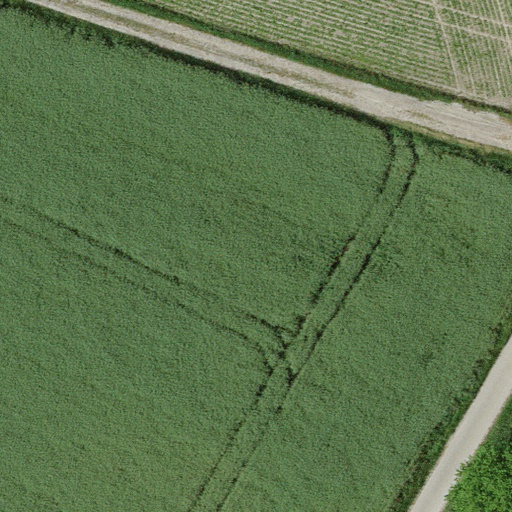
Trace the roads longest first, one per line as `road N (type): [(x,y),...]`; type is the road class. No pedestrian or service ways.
road 1 (track): [(80,0),(511,129)]
road 2 (track): [(432,511),(511,373)]
